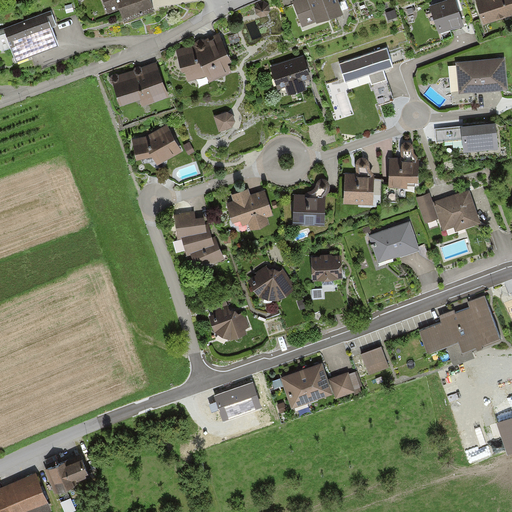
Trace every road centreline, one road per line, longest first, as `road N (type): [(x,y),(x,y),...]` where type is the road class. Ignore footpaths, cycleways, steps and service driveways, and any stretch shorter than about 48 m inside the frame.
road 1 (residential): [(511,271),(242,371),(202,378)]
road 2 (residential): [(202,378),(151,214),(160,202),(269,168)]
road 3 (residential): [(247,0),(169,44),(0,106)]
road 4 (residential): [(202,378),(0,466)]
road 5 (residential): [(304,158),(416,116)]
